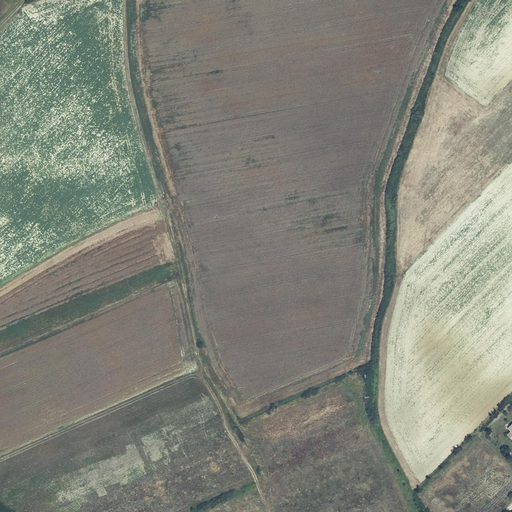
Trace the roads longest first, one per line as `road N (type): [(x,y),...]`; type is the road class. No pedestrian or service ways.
road 1 (track): [(268,511),(264,468),(200,363),(128,76),(124,0)]
road 2 (track): [(267,506),(193,366),(173,274)]
